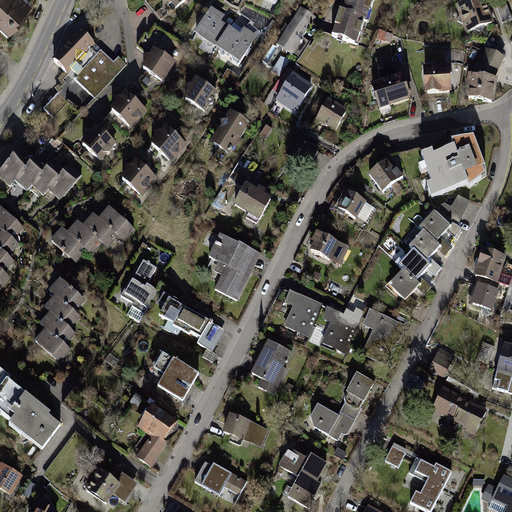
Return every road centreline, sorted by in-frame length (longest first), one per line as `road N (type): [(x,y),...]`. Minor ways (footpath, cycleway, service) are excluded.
road 1 (residential): [(149,511),(325,181),(377,139),(497,115)]
road 2 (residential): [(330,511),(489,204),(505,157),(497,115)]
